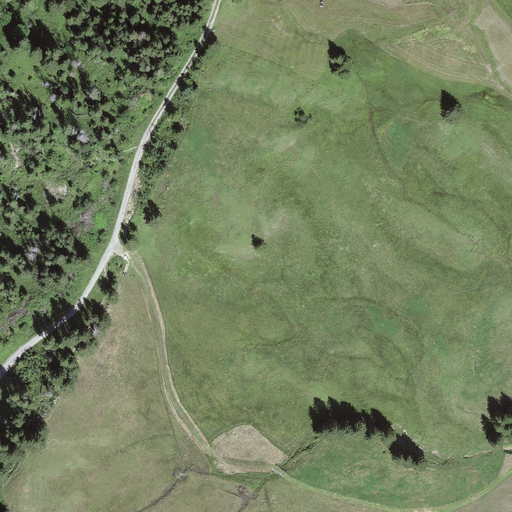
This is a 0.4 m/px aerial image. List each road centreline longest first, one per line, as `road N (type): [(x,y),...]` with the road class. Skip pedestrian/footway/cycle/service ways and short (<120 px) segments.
road 1 (track): [(135,255),(168,300),(164,349),(175,395),(195,427),(220,451),(301,484)]
road 2 (track): [(113,241),(136,157),(217,0)]
road 3 (track): [(301,484),(391,509),(431,510),(492,469)]
road 4 (track): [(0,376),(77,306),(113,241)]
